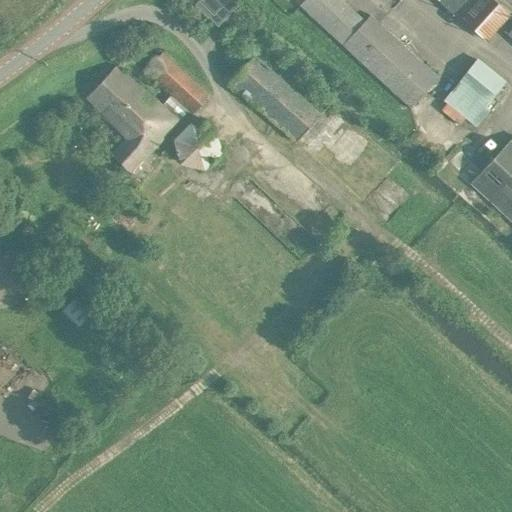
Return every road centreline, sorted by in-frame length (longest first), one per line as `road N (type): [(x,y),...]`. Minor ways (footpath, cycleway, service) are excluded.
road 1 (track): [(511,346),(358,217)]
road 2 (tertiary): [(0,75),(94,0)]
